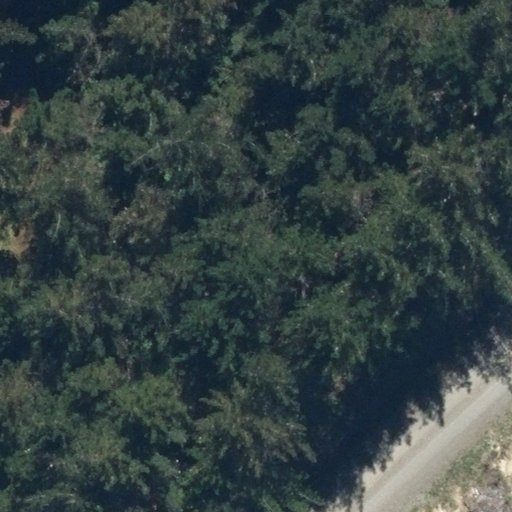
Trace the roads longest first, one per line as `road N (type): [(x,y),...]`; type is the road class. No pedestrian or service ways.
road 1 (track): [(0,321),(35,126),(19,0)]
road 2 (track): [(335,511),(511,331)]
